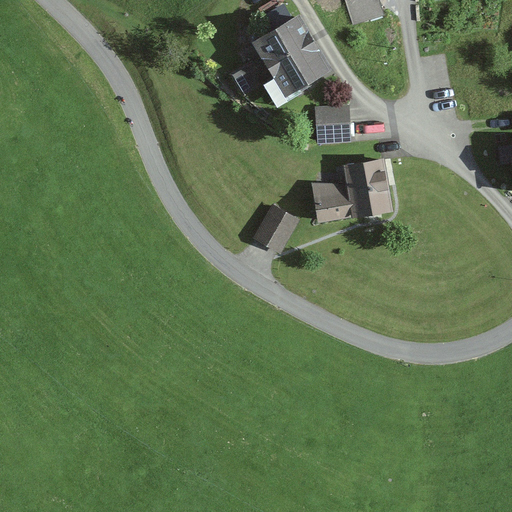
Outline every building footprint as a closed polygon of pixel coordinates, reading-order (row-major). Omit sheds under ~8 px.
[(351,0),(356,18),(387,9),(384,0),(351,0)] [(307,20),(260,47),(291,100),(338,73),(307,20)] [(264,56),(238,71),(250,91),(276,75),(264,56)] [(352,107),(319,109),(321,149),(354,148),(352,107)] [(349,182),(320,186),(324,221),(396,213),(390,162),(348,167),(349,182)] [(275,208),(257,241),(278,252),(296,219),(275,208)]
